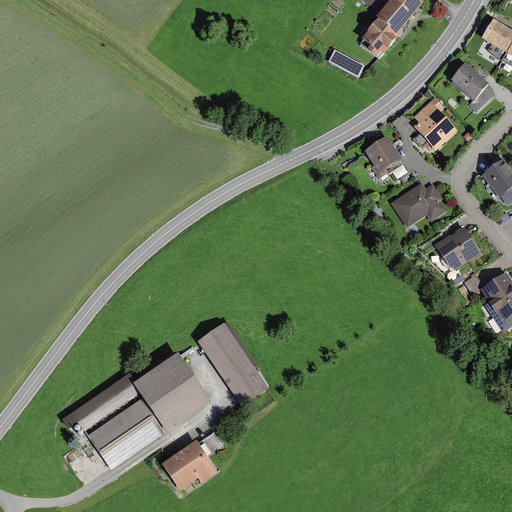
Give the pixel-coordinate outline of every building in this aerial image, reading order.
[(428,7),(420,0),(387,0),(392,5),(375,24),(381,30),(369,43),(384,56),(428,7)] [(511,54),(511,30),(497,21),(484,41),(493,47),(489,54),(506,64),(511,56),(511,54)] [(367,68),(336,52),(329,64),(360,81),(367,68)] [(495,88),(469,68),(457,84),(482,104),(495,88)] [(459,134),(432,104),(416,118),(422,125),(417,129),(422,135),(415,141),(424,151),(432,145),(438,152),(459,134)] [(391,141),(368,155),(382,179),(405,166),(391,141)] [(511,203),(511,171),(505,162),(485,177),(508,207),(511,203)] [(452,212),(436,187),(430,192),(425,185),(395,204),(410,228),(427,217),(432,225),(452,212)] [(483,257),(468,230),(439,247),(455,273),(483,257)] [(483,291),(474,277),(463,284),(472,298),(483,291)] [(511,285),(507,279),(486,294),(506,324),(511,319),(511,285)] [(243,404),(271,386),(229,325),(202,343),(243,404)] [(212,404),(179,357),(137,386),(129,376),(62,422),(73,438),(82,432),(111,474),(166,435),(212,404)] [(184,496),(221,470),(200,441),(164,467),(184,496)]
